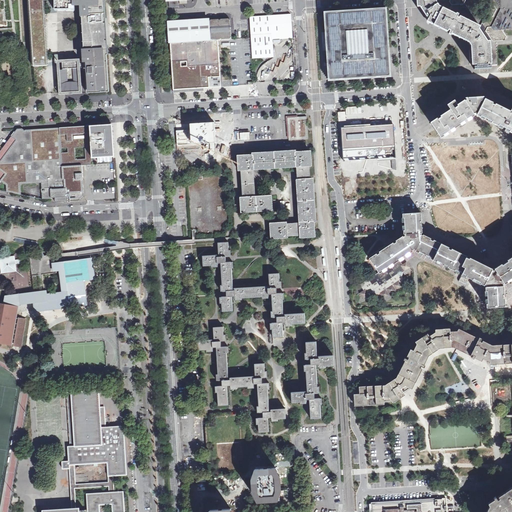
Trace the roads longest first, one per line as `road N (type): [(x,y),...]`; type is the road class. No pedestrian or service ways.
road 1 (residential): [(325,97),(363,471)]
road 2 (secondary): [(177,511),(157,204)]
road 3 (secondary): [(143,205),(162,511)]
road 4 (residential): [(152,108),(302,97)]
road 5 (residential): [(143,205),(48,209),(0,201)]
road 6 (residential): [(0,117),(137,109)]
